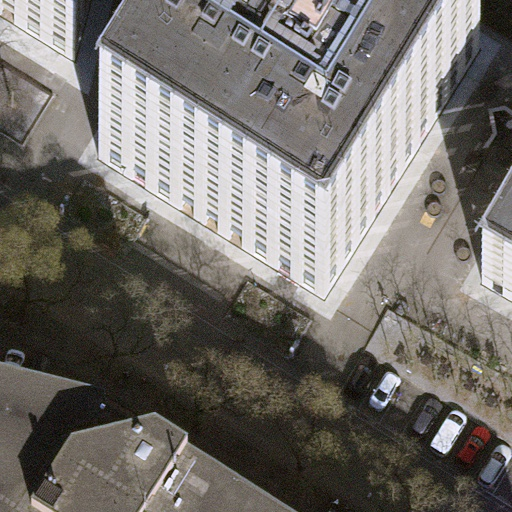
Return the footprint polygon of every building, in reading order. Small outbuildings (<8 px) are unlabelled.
[(91,0),(0,0),(0,14),(76,61),(91,0)] [(481,50),(401,0),(198,0),(99,159),(325,299),(481,50)] [(511,300),(511,233),(483,284),(511,300)] [(168,511),(185,485),(156,467),(140,470),(106,448),(105,434),(0,407),(0,511),(168,511)] [(227,511),(185,485),(168,511),(227,511)]
